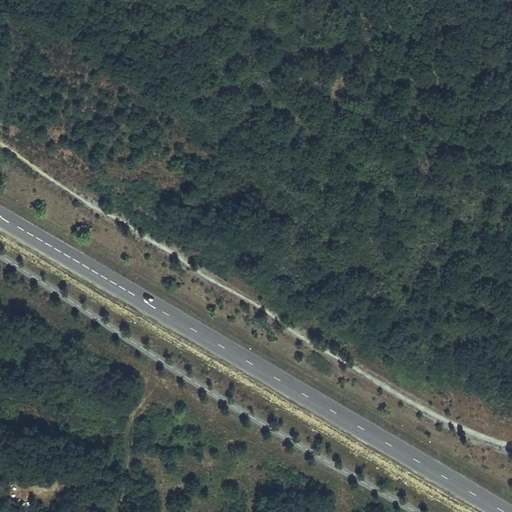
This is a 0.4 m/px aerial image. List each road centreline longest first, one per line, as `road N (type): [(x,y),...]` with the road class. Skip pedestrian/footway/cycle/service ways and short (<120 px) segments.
road 1 (track): [(0,143),(431,412),(511,446)]
road 2 (secondary): [(0,215),(502,511)]
road 3 (track): [(172,367),(132,430),(123,511)]
road 4 (track): [(132,430),(0,403)]
